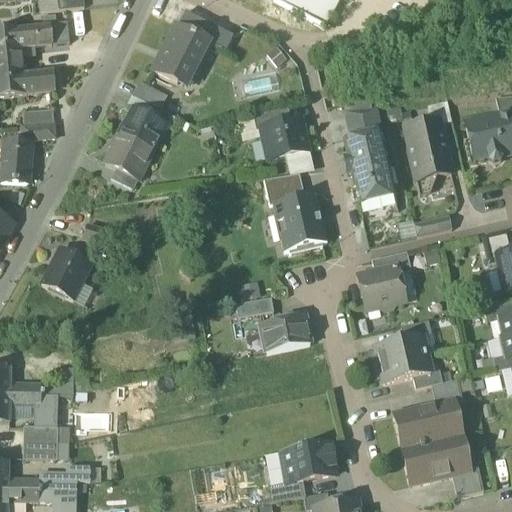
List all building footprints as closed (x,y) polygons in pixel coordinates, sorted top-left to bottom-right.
[(65,0),(57,1),(58,14),(70,13),(85,12),(83,0),(65,0)] [(269,0),(326,29),(341,0),(269,0)] [(184,16),(176,31),(208,48),(207,48),(224,57),(232,41),(184,16)] [(50,30),(51,49),(68,48),(66,28),(50,30)] [(20,33),(21,52),(34,51),(51,49),(50,30),(20,33)] [(0,33),(0,68),(23,66),(22,62),(21,52),(20,33),(19,31),(0,33)] [(191,80),(207,48),(208,48),(176,31),(175,31),(151,76),(176,88),(183,76),(191,80)] [(21,52),(22,62),(35,61),(34,51),(21,52)] [(285,65),(275,52),(265,60),(276,73),(285,65)] [(0,68),(0,101),(26,99),(24,77),(23,66),(0,68)] [(49,74),(24,77),(26,99),(50,97),(49,77),(49,74)] [(49,77),(50,97),(58,96),(57,76),(49,77)] [(185,93),(191,80),(183,76),(176,88),(185,93)] [(132,100),(149,108),(158,113),(165,100),(139,87),(132,100)] [(149,108),(132,100),(131,99),(125,110),(131,113),(143,119),(149,108)] [(510,130),(511,129),(511,101),(495,103),(499,119),(507,118),(510,130)] [(439,126),(440,130),(451,127),(446,107),(430,108),(435,127),(439,126)] [(170,120),(158,113),(149,108),(143,119),(165,130),(170,120)] [(251,120),(255,137),(257,136),(261,135),(264,135),(264,133),(290,127),(286,112),(251,120)] [(132,115),(118,141),(151,158),(158,145),(151,141),(158,128),(164,132),(166,133),(167,131),(165,130),(143,119),(131,113),(130,114),(132,115)] [(345,116),(351,143),(379,137),(374,113),(345,116)] [(21,116),(22,130),(52,127),(51,114),(21,116)] [(488,166),(492,168),(499,167),(501,163),(501,160),(511,157),(511,138),(510,130),(507,118),(499,119),(491,121),(491,120),(464,126),(469,150),(481,147),(484,164),(487,163),(488,166)] [(259,143),(257,136),(255,137),(251,120),(236,125),(241,148),(259,143)] [(264,145),(264,146),(268,164),(282,161),(305,156),(298,125),(290,127),(264,133),(264,135),(267,145),(264,145)] [(403,134),(415,186),(450,178),(440,130),(439,126),(435,127),(403,134)] [(53,142),(52,127),(22,130),(20,130),(22,142),(28,141),(29,144),(53,142)] [(151,141),(158,145),(164,132),(158,128),(151,141)] [(344,145),(358,207),(393,199),(379,137),(351,143),(344,145)] [(144,171),(151,158),(118,141),(104,167),(102,166),(102,167),(115,174),(136,185),(138,186),(139,185),(137,185),(131,181),(138,168),(144,171)] [(0,173),(0,186),(27,189),(31,148),(3,146),(1,166),(0,173)] [(254,167),(268,164),(264,146),(250,149),(254,167)] [(481,147),(469,150),(473,166),(484,164),(481,147)] [(282,161),(286,181),(298,180),(310,178),(305,156),(282,161)] [(137,185),(144,171),(138,168),(131,181),(137,185)] [(109,185),(131,196),(136,185),(115,174),(109,185)] [(268,211),(271,210),(271,209),(303,202),(298,180),(286,181),(263,185),(268,211)] [(271,209),(271,210),(275,228),(277,227),(280,239),(278,239),(282,258),(287,257),(288,260),(321,252),(321,249),(326,248),(321,227),(319,228),(315,229),(314,221),(318,220),(320,220),(315,199),(303,202),(271,209)] [(397,216),(393,199),(358,207),(362,224),(397,216)] [(0,221),(0,246),(11,228),(0,221)] [(413,229),(416,242),(451,235),(448,221),(413,229)] [(399,246),(416,242),(413,229),(412,225),(396,229),(399,246)] [(81,245),(111,253),(114,241),(84,233),(81,245)] [(480,241),(487,269),(497,267),(495,259),(511,255),(511,252),(508,234),(480,241)] [(497,267),(504,297),(511,294),(511,255),(495,259),(497,267)] [(39,290),(67,304),(75,289),(79,291),(80,288),(89,271),(61,256),(53,272),(49,270),(39,290)] [(396,272),(397,279),(410,276),(406,258),(370,266),(373,277),(396,272)] [(378,313),(383,316),(390,315),(393,310),(404,307),(397,279),(396,272),(373,277),(356,281),(364,316),(378,313)] [(92,294),(80,288),(79,291),(75,289),(67,304),(83,312),(92,294)] [(253,291),(241,293),(243,304),(255,301),(253,291)] [(235,309),(237,323),(273,317),(270,303),(235,309)] [(511,307),(496,311),(499,324),(500,324),(500,322),(511,319),(511,307)] [(489,326),(499,324),(496,311),(483,314),(486,327),(489,326)] [(506,360),(506,362),(511,360),(511,319),(500,322),(500,324),(504,341),(502,341),(506,360)] [(260,331),(266,359),(309,350),(303,322),(260,331)] [(191,323),(163,325),(166,345),(194,343),(191,323)] [(489,326),(492,343),(502,341),(504,341),(500,324),(499,324),(489,326)] [(400,333),(402,344),(421,340),(421,341),(430,339),(427,327),(400,333)] [(382,383),(383,390),(412,383),(430,379),(430,378),(421,341),(421,340),(402,344),(374,351),(376,358),(368,360),(374,385),(382,383)] [(487,344),(491,364),(505,360),(506,360),(502,341),(492,343),(487,344)] [(491,364),(493,370),(506,367),(505,360),(491,364)] [(493,370),(494,377),(500,375),(508,374),(506,367),(493,370)] [(0,399),(9,399),(10,388),(10,372),(0,371),(0,399)] [(506,401),(511,399),(511,385),(509,373),(508,374),(500,375),(506,401)] [(68,401),(72,401),(72,396),(73,377),(58,376),(57,389),(57,400),(68,401)] [(415,395),(430,391),(442,389),(439,376),(430,378),(430,379),(412,383),(415,395)] [(73,377),(72,396),(88,396),(88,377),(73,377)] [(457,385),(442,389),(430,391),(435,411),(448,408),(453,406),(453,408),(461,406),(457,385)] [(40,388),(10,388),(9,399),(40,400),(40,388)] [(40,388),(40,400),(57,400),(57,389),(40,388)] [(9,424),(9,411),(9,399),(0,399),(0,426),(9,427),(9,424)] [(40,400),(9,399),(9,411),(33,411),(40,412),(40,400)] [(40,412),(57,412),(57,400),(40,400),(40,412)] [(393,420),(401,455),(456,443),(448,408),(435,411),(393,420)] [(33,411),(9,411),(9,424),(33,425),(33,411)] [(56,432),(57,412),(40,412),(33,411),(33,425),(33,432),(56,432)] [(26,431),(26,448),(56,448),(56,432),(33,432),(26,431)] [(69,432),(56,432),(56,448),(69,448),(69,432)] [(464,478),(456,443),(401,455),(409,490),(451,481),(464,478)] [(286,487),(286,489),(302,486),(335,480),(329,447),(280,456),(286,487)] [(55,464),(56,448),(26,448),(25,463),(55,464)] [(56,448),(55,464),(69,465),(69,448),(56,448)] [(286,487),(280,456),(264,459),(270,490),(286,487)] [(76,486),(89,486),(90,471),(65,471),(65,484),(76,485),(76,486)] [(100,471),(90,471),(89,486),(100,486),(100,471)] [(451,481),(456,503),(482,496),(477,474),(468,476),(469,477),(464,478),(451,481)] [(38,484),(8,483),(7,495),(76,496),(76,486),(76,485),(65,484),(63,484),(59,478),(39,478),(38,484)] [(266,491),(269,508),(305,502),(302,486),(286,489),(286,487),(270,490),(266,491)] [(207,495),(209,509),(228,506),(226,492),(207,495)] [(76,496),(7,495),(7,506),(51,507),(75,508),(76,496)] [(303,502),(304,511),(315,511),(329,510),(327,498),(303,502)]
